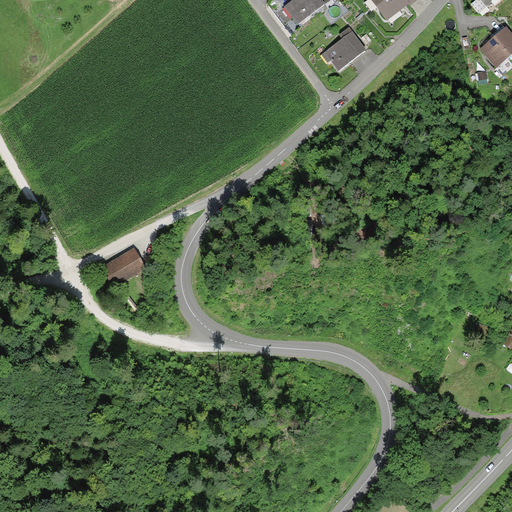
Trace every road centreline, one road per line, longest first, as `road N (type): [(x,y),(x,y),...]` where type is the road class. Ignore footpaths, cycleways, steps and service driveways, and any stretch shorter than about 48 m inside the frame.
road 1 (tertiary): [(338,511),(385,445),(389,415),(376,383),(341,355),(222,337),(181,279),(207,201),(270,162)]
road 2 (track): [(222,337),(192,344),(102,317),(81,295),(0,141)]
road 3 (track): [(207,201),(67,270),(0,290)]
road 4 (track): [(128,0),(0,113)]
road 5 (residential): [(332,107),(439,0)]
road 6 (residential): [(332,107),(253,0)]
